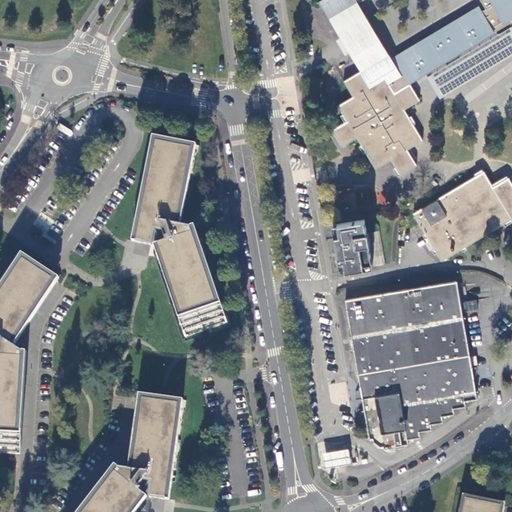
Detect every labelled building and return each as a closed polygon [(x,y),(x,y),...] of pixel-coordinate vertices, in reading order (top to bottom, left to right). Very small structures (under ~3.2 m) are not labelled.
[(389,55),(358,1),(348,7),(344,0),(324,0),(323,1),(320,2),(346,46),(355,62),(361,72),(389,55)] [(511,0),(322,0),(323,1),(324,0),(344,0),(348,7),(358,1),(359,0),(480,0),(486,10),(482,12),(480,8),(394,58),(404,76),(394,81),(395,83),(390,85),(388,82),(385,78),(370,87),(361,72),(344,81),(353,97),(338,106),(347,122),(331,132),(341,147),(357,139),(375,169),(390,160),(399,175),(416,165),(407,150),(422,141),(405,110),(420,101),(417,97),(415,92),(413,88),(410,83),(426,74),(428,77),(448,65),(446,62),(459,54),(461,58),(499,36),(497,33),(511,24),(511,25),(511,0)] [(342,76),(353,75),(353,65),(341,66),(342,76)] [(191,148),(156,141),(137,241),(153,245),(157,243),(189,334),(223,324),(191,228),(176,225),(191,148)] [(302,153),(304,147),(291,143),(290,148),(302,153)] [(441,262),(510,221),(511,223),(511,233),(511,234),(511,235),(511,185),(508,179),(493,188),(483,173),(440,198),(413,214),(441,262)] [(340,224),(342,238),(338,239),(339,249),(362,245),(360,235),(365,234),(362,220),(340,224)] [(348,272),(370,269),(368,254),(364,255),(362,245),(339,249),(341,258),(346,258),(348,272)] [(52,279),(22,259),(0,291),(0,451),(15,452),(21,351),(9,344),(52,279)] [(456,282),(345,301),(369,439),(372,439),(373,442),(379,450),(382,449),(383,453),(395,451),(395,449),(408,447),(407,442),(419,439),(418,433),(430,431),(430,427),(442,424),(441,418),(453,416),(452,410),(465,408),(464,401),(476,399),(456,282)] [(476,301),(464,302),(464,310),(476,309),(476,301)] [(177,404),(142,399),(132,470),(117,468),(82,511),(128,511),(143,494),(147,497),(164,499),(177,404)] [(500,511),(502,506),(467,499),(463,511),(500,511)]
